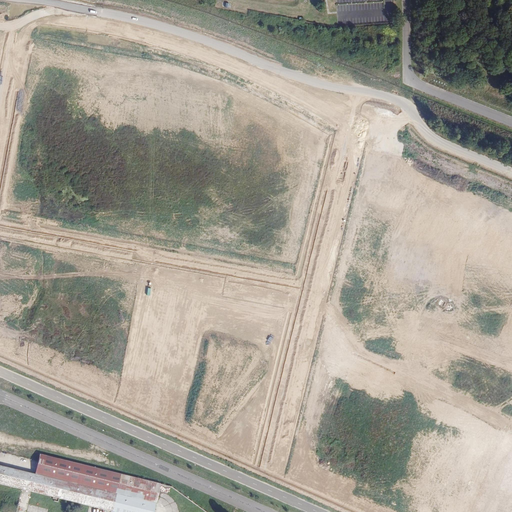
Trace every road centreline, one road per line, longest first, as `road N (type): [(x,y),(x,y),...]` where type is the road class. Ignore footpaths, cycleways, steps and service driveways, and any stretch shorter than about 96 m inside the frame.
road 1 (unknown): [(357,90),(264,475)]
road 2 (unclassified): [(317,511),(0,371)]
